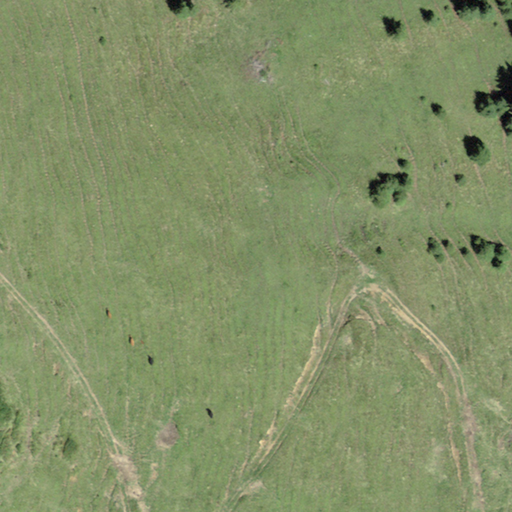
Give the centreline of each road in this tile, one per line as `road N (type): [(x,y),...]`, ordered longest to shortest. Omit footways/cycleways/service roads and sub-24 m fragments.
road 1 (track): [(222,511),(298,403),(341,314),(353,297),(373,289),(387,294),(455,367),(479,511)]
road 2 (track): [(0,277),(70,359),(115,448),(132,511)]
